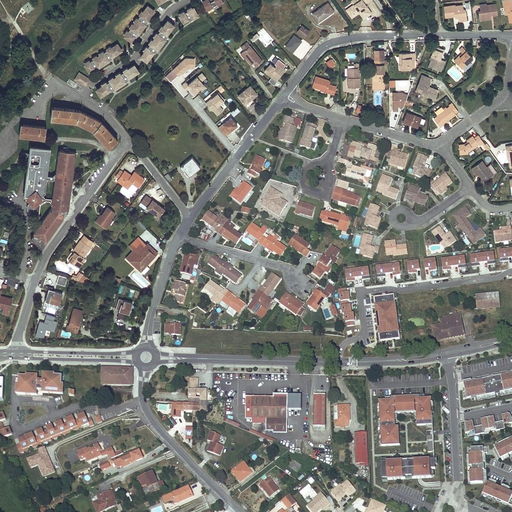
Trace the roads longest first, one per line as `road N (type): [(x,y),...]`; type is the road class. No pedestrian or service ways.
road 1 (residential): [(511,36),(335,40),(283,97)]
road 2 (residential): [(16,355),(40,267),(128,140)]
road 3 (residential): [(511,271),(366,291),(364,334),(345,343),(338,361)]
road 4 (secondary): [(155,356),(338,361)]
road 5 (residential): [(283,97),(189,216)]
road 6 (tertiary): [(142,401),(240,511)]
road 7 (residential): [(83,100),(188,0)]
road 8 (residential): [(177,239),(282,266),(299,281)]
road 9 (secondary): [(16,355),(137,356)]
